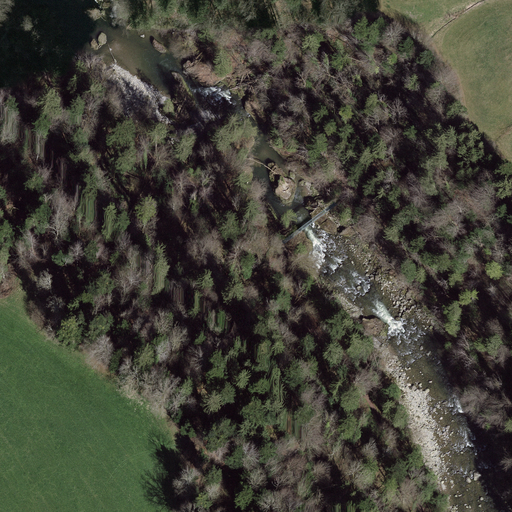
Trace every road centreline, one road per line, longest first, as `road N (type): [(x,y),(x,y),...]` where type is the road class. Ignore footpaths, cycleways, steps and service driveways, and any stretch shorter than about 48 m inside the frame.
road 1 (track): [(267,254),(253,226),(75,116),(0,27)]
road 2 (track): [(422,511),(370,404),(267,254)]
